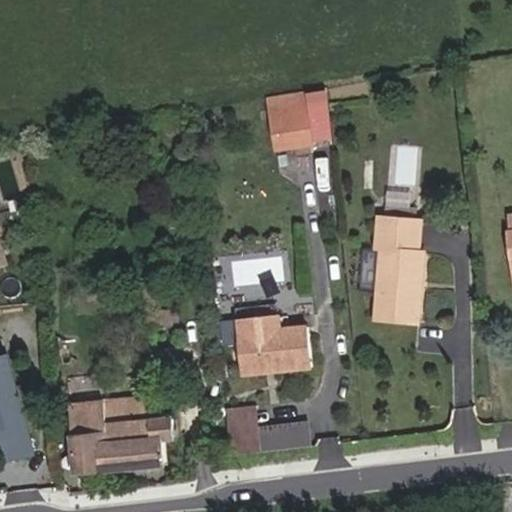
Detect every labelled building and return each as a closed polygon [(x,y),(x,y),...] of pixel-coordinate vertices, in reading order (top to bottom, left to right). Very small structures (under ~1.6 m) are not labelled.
[(277,113),(281,151),(318,147),(314,109),(277,113)] [(422,222),(383,218),(380,250),(385,251),(378,317),(420,322),(423,292),(415,291),(418,259),(422,222)] [(426,259),(418,259),(415,291),(423,292),(426,259)] [(176,289),(172,289),(147,291),(151,334),(164,333),(162,309),(178,308),(176,289)] [(239,325),(244,376),(311,367),(307,332),(275,336),(274,320),(239,325)] [(0,448),(4,466),(27,460),(2,361),(0,361),(0,448)] [(71,412),(77,479),(166,470),(163,446),(173,445),(171,425),(154,427),(152,404),(71,412)] [(226,413),(228,436),(258,434),(257,409),(226,413)] [(371,453),(416,447),(414,432),(348,440),(351,456),(371,453)] [(258,434),(228,436),(229,459),(260,456),(258,434)]
